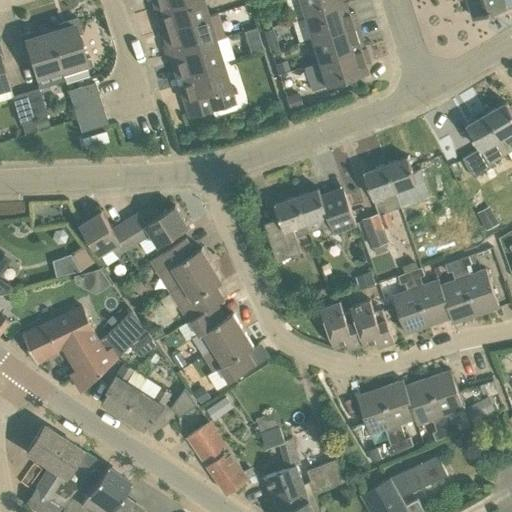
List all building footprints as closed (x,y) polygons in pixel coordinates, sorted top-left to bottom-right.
[(208,16),(202,0),(177,0),(154,7),(155,9),(160,7),(162,15),(157,16),(161,30),(208,16)] [(345,0),(298,0),(304,16),(346,3),(345,0)] [(511,0),(469,0),(475,17),(511,5),(511,0)] [(234,27),(255,21),(250,3),(229,8),(234,27)] [(354,10),(353,11),(349,12),(346,3),(304,16),(304,18),(293,21),(299,42),(311,38),(311,39),(359,24),(354,10)] [(218,13),(208,16),(161,30),(169,54),(174,53),(215,40),(226,37),(218,13)] [(78,34),(81,33),(82,33),(77,17),(64,21),(66,28),(50,33),(61,66),(85,58),(78,34)] [(318,62),(366,47),(365,47),(360,48),(358,40),(363,38),(359,24),(311,39),(318,62)] [(260,40),(257,30),(256,28),(244,31),(248,43),(260,40)] [(279,48),(273,28),(264,31),(270,51),(279,48)] [(61,66),(50,33),(35,38),(33,31),(19,35),(24,51),(28,49),(36,74),(61,66)] [(222,62),(215,40),(174,53),(176,61),(171,62),(176,77),(181,75),(222,62)] [(7,84),(0,60),(0,57),(4,57),(0,44),(0,100),(12,97),(7,84)] [(365,63),(370,61),(366,47),(318,62),(326,86),(368,72),(365,63)] [(276,63),(279,73),(290,69),(287,60),(276,63)] [(181,75),(184,84),(179,85),(188,116),(235,102),(230,85),(222,62),(181,75)] [(95,82),(68,90),(73,103),(99,95),(95,82)] [(39,88),(25,92),(37,130),(51,126),(39,88)] [(37,130),(25,92),(12,96),(20,122),(22,121),(25,134),(37,130)] [(299,92),(285,97),(290,110),(303,105),(299,92)] [(99,95),(73,103),(77,116),(103,108),(99,95)] [(511,109),(507,101),(487,113),(510,151),(511,149),(511,109)] [(103,108),(77,116),(81,131),(108,123),(109,126),(103,108)] [(496,159),(510,151),(487,113),(467,124),(481,148),(463,158),(474,177),(492,167),(498,164),(496,159)] [(83,137),(85,147),(108,140),(105,131),(83,137)] [(408,155),(387,163),(396,191),(409,187),(410,191),(419,188),(416,178),(408,155)] [(385,228),(394,225),(389,209),(401,205),(396,191),(387,163),(364,171),(379,213),(362,218),(373,247),(375,247),(378,254),(389,250),(387,243),(390,241),(385,228)] [(322,194),(321,190),(319,187),(298,195),(310,231),(323,226),(327,235),(357,224),(344,186),(322,194)] [(298,195),(286,199),(275,203),(280,217),(265,222),(278,259),(302,251),(297,236),(310,231),(298,195)] [(191,226),(190,225),(177,204),(147,224),(140,211),(125,220),(138,241),(152,233),(160,246),(171,239),(191,226)] [(500,224),(491,205),(477,212),(487,230),(500,224)] [(138,241),(125,220),(113,228),(102,211),(81,224),(103,262),(138,241)] [(202,247),(195,251),(187,237),(150,260),(170,292),(213,264),(202,247)] [(87,248),(73,256),(81,270),(95,262),(87,248)] [(0,294),(18,289),(0,276),(13,259),(0,249),(0,294)] [(469,255),(458,259),(461,267),(472,263),(469,255)] [(458,259),(446,263),(449,272),(461,267),(458,259)] [(213,287),(223,280),(213,264),(170,292),(189,322),(215,305),(222,301),(213,287)] [(422,266),(410,271),(413,279),(425,275),(422,266)] [(486,268),(469,274),(463,275),(477,314),(500,306),(486,268)] [(377,284),(372,270),(356,276),(361,290),(377,284)] [(410,271),(399,275),(402,283),(413,279),(410,271)] [(477,314),(463,275),(456,279),(442,283),(440,278),(438,278),(440,284),(451,317),(453,322),(477,314)] [(440,284),(438,278),(415,286),(429,325),(451,317),(440,284)] [(329,286),(311,293),(314,302),(333,295),(329,286)] [(429,325),(415,286),(393,295),(406,333),(429,325)] [(132,289),(124,294),(130,303),(138,297),(132,289)] [(363,302),(376,340),(379,347),(395,341),(383,308),(375,311),(370,299),(363,302)] [(333,303),(346,341),(349,348),(364,343),(351,306),(351,307),(352,309),(344,312),(340,300),(333,303)] [(363,302),(351,306),(364,343),(365,344),(376,340),(363,302)] [(333,303),(321,307),(335,345),(346,341),(333,303)] [(203,355),(244,329),(234,312),(223,319),(215,305),(189,322),(197,335),(192,338),(203,355)] [(148,329),(133,309),(101,340),(83,306),(23,332),(37,362),(68,344),(81,366),(71,372),(83,391),(105,371),(118,358),(148,329)] [(1,315),(0,316),(0,315),(0,335),(11,322),(1,315)] [(165,333),(162,327),(155,325),(150,329),(156,339),(165,333)] [(244,352),(255,346),(244,329),(203,355),(214,371),(219,367),(229,382),(233,379),(253,366),(244,352)] [(157,344),(150,332),(133,344),(140,355),(157,344)] [(180,352),(172,357),(180,368),(187,363),(180,352)] [(124,415),(148,377),(136,369),(136,368),(125,360),(117,373),(108,387),(111,389),(103,401),(124,415)] [(429,376),(442,415),(449,412),(466,406),(451,369),(429,376)] [(419,423),(434,418),(442,415),(429,376),(406,384),(417,418),(419,423)] [(165,403),(173,391),(162,384),(161,385),(148,377),(124,415),(146,429),(153,416),(156,418),(166,403),(165,403)] [(411,436),(407,438),(402,423),(417,418),(406,384),(404,379),(381,387),(402,449),(414,444),(411,436)] [(194,392),(202,403),(212,397),(204,385),(194,392)] [(392,444),(388,446),(391,454),(402,449),(381,387),(357,395),(371,434),(387,428),(392,444)] [(191,393),(172,406),(179,416),(198,404),(197,402),(191,393)] [(499,397),(490,400),(489,400),(493,410),(502,406),(499,397)] [(218,402),(207,409),(214,420),(225,412),(218,402)] [(456,421),(460,429),(471,424),(464,407),(461,408),(449,412),(452,423),(456,421)] [(262,433),(281,427),(280,425),(282,424),(278,410),(257,417),(262,433)] [(209,420),(208,421),(188,435),(227,492),(250,477),(236,457),(209,420)] [(58,511),(100,460),(83,449),(44,424),(27,451),(50,466),(27,503),(39,511),(58,511)] [(437,438),(437,439),(448,434),(446,426),(437,429),(434,431),(435,434),(437,438)] [(271,445),(280,442),(285,440),(281,427),(262,433),(263,436),(267,447),(271,445)] [(383,457),(379,446),(367,451),(371,462),(383,457)] [(374,511),(409,511),(406,506),(399,493),(411,488),(412,491),(448,474),(439,454),(384,481),(363,492),(374,511)] [(307,481),(304,483),(310,499),(314,496),(313,494),(350,479),(349,476),(341,456),(308,469),(312,479),(307,481)] [(121,494),(131,481),(107,465),(88,493),(89,494),(82,505),(92,511),(142,511),(144,510),(121,494)] [(280,511),(310,499),(304,483),(296,465),(287,467),(266,475),(279,511),(280,511)] [(315,511),(310,499),(280,511),(279,511),(315,511)]
